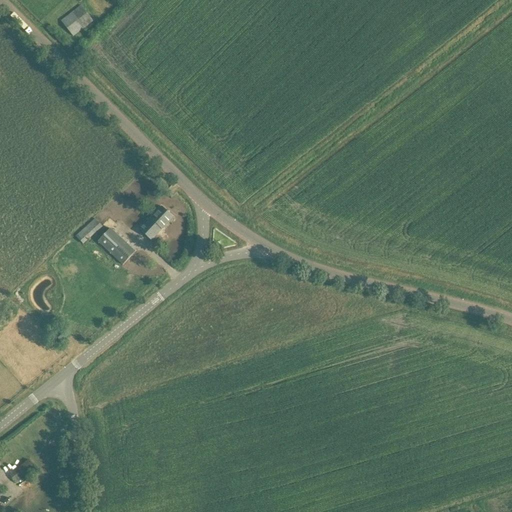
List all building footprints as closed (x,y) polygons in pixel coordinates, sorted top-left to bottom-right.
[(61,21),(73,36),(91,22),(80,7),(61,21)] [(140,230),(152,241),(174,217),(162,206),(140,230)] [(76,236),(83,244),(102,226),(96,219),(76,236)] [(98,242),(123,265),(136,252),(110,228),(98,242)] [(56,335),(61,342),(71,333),(66,327),(56,335)] [(10,476),(19,486),(38,471),(29,460),(10,476)]
